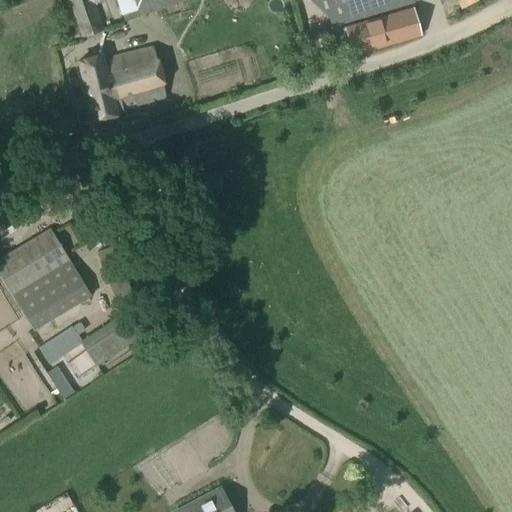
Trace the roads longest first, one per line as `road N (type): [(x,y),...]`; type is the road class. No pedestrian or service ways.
road 1 (track): [(412,511),(376,474),(237,379),(174,283),(123,139)]
road 2 (unclassified): [(0,192),(56,157),(363,70),(448,36)]
